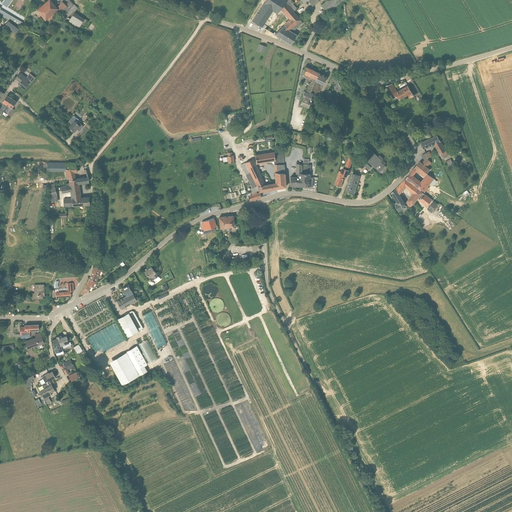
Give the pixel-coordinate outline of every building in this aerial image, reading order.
[(58,9),(51,2),(49,0),(48,0),(37,10),(45,20),(58,9)] [(287,15),(288,16),(288,17),(293,12),(285,3),(287,0),(266,0),(252,21),(262,27),(272,11),(277,14),(281,9),(287,15)] [(297,9),(291,2),(291,1),(290,0),(287,0),(285,3),(293,12),(297,9)] [(327,0),(322,5),(328,13),(342,0),(327,0)] [(64,15),(62,19),(68,22),(67,23),(78,29),(80,26),(83,27),(87,21),(84,19),(74,12),(70,19),(67,17),(73,10),(74,12),(78,8),(74,5),(70,1),(66,6),(63,2),(57,8),(64,15)] [(0,15),(10,21),(13,17),(0,9),(0,15)] [(300,20),(296,15),(293,18),(274,35),(280,38),(288,30),(289,30),(300,20)] [(24,23),(13,17),(10,21),(21,28),(24,23)] [(280,38),(283,40),(291,45),(297,35),(292,32),(293,30),(302,23),(300,20),(289,30),(288,30),(280,38)] [(9,21),(5,26),(15,34),(19,29),(9,21)] [(259,44),(258,49),(257,51),(264,53),(266,47),(259,44)] [(309,94),(319,73),(305,67),(305,70),(303,69),(300,82),(305,84),(308,85),(305,92),(304,91),(301,98),(302,99),(300,104),(308,108),(311,101),(310,100),(312,95),(309,94)] [(18,85),(24,90),(29,84),(27,83),(29,80),(19,73),(15,78),(20,82),(18,85)] [(321,87),(326,77),(319,73),(309,94),(312,95),(313,94),(315,95),(319,86),(321,87)] [(392,84),(386,86),(393,99),(397,97),(399,100),(408,95),(410,98),(419,93),(415,85),(409,88),(408,86),(397,92),(392,84)] [(0,114),(1,115),(3,111),(11,98),(7,95),(2,103),(3,104),(0,108),(0,114)] [(330,98),(323,95),(321,100),(328,104),(330,98)] [(16,101),(11,98),(3,111),(10,116),(14,110),(11,108),(16,101)] [(71,124),(68,127),(74,132),(77,129),(79,131),(83,126),(79,122),(80,121),(74,116),(68,122),(71,124)] [(438,136),(421,143),(424,149),(435,144),(442,157),(448,154),(438,136)] [(369,151),(363,157),(382,174),(383,173),(386,176),(391,171),(382,162),(382,163),(369,151)] [(223,162),(228,161),(228,163),(234,162),(233,155),(232,155),(232,152),(227,153),(228,156),(227,156),(227,157),(222,158),(223,162)] [(251,189),(252,192),(256,191),(259,190),(259,192),(285,187),(284,165),(282,152),(274,153),(275,160),(274,160),(274,164),(274,168),(275,172),(275,183),(264,185),(253,159),(241,165),(250,184),(253,188),(251,189)] [(274,153),(255,155),(256,163),(266,162),(274,160),(275,160),(274,153)] [(345,167),(349,169),(353,158),(348,157),(345,167)] [(430,170),(426,167),(421,163),(420,161),(413,169),(416,172),(417,170),(425,176),(430,170)] [(60,187),(61,187),(78,184),(88,182),(88,178),(77,179),(75,180),(72,169),(76,169),(75,164),(70,167),(70,173),(68,173),(68,174),(65,177),(69,177),(70,180),(69,181),(70,183),(66,184),(66,185),(60,187)] [(290,177),(290,186),(308,187),(312,187),(313,177),(309,177),(309,174),(306,173),(306,169),(308,169),(309,165),(296,164),(296,173),(298,174),(298,178),(290,177)] [(51,165),(51,174),(68,174),(68,173),(70,173),(70,167),(70,165),(51,165)] [(335,185),(340,187),(344,177),(346,177),(349,170),(343,168),(340,175),(338,175),(335,185)] [(420,182),(412,176),(410,173),(406,178),(424,192),(428,187),(427,187),(430,184),(434,179),(428,174),(421,183),(420,182)] [(346,191),(354,194),(360,176),(352,174),(346,191)] [(408,201),(405,204),(406,205),(409,209),(412,205),(413,205),(418,199),(420,200),(427,206),(432,200),(418,189),(405,179),(402,183),(406,186),(414,192),(407,200),(408,201)] [(80,198),(78,184),(61,187),(62,193),(71,192),(72,199),(64,199),(64,207),(89,205),(89,197),(80,198)] [(406,205),(405,204),(396,190),(392,193),(399,205),(396,206),(399,211),(406,206),(406,205)] [(56,191),(49,193),(49,198),(50,197),(51,203),(58,201),(56,191)] [(257,194),(256,191),(252,192),(252,193),(251,193),(252,195),(248,196),(249,201),(261,197),(260,193),(257,194)] [(233,216),(224,217),(226,235),(231,234),(230,227),(234,227),(233,216)] [(214,230),(213,227),(215,227),(213,219),(202,222),(204,230),(204,233),(205,233),(214,230)] [(96,282),(97,281),(101,272),(102,269),(95,266),(89,279),(96,282)] [(158,276),(151,267),(144,272),(149,278),(152,281),(154,279),(157,282),(160,279),(158,276)] [(91,285),(94,286),(96,282),(89,279),(86,286),(85,285),(83,289),(87,292),(89,291),(91,285)] [(70,292),(72,291),(74,291),(73,283),(67,283),(67,288),(58,289),(58,292),(56,292),(57,297),(70,296),(70,292)] [(32,299),(43,299),(42,293),(44,293),(44,285),(34,285),(34,293),(31,293),(32,299)] [(126,296),(132,293),(131,290),(131,289),(132,289),(132,288),(132,287),(131,286),(130,285),(129,285),(129,286),(128,286),(128,285),(122,288),(126,296)] [(132,293),(126,296),(117,301),(122,309),(137,301),(132,293)] [(133,311),(117,320),(128,338),(143,329),(133,311)] [(39,330),(39,325),(24,325),(24,327),(20,327),(20,335),(30,334),(29,331),(39,330)] [(56,337),(57,339),(60,347),(61,346),(62,350),(71,345),(70,342),(69,343),(66,336),(61,338),(61,336),(56,337)] [(35,338),(24,341),(27,350),(35,347),(35,346),(43,344),(41,337),(35,338)] [(62,350),(61,346),(60,347),(57,339),(53,341),(54,345),(53,345),(56,353),(62,350)] [(73,348),(77,354),(82,351),(78,344),(73,348)] [(130,358),(112,367),(122,386),(148,372),(145,367),(147,365),(137,347),(127,353),(130,358)] [(70,360),(63,364),(65,369),(73,365),(70,360)] [(22,365),(24,371),(31,369),(30,363),(22,365)] [(48,387),(51,385),(51,383),(53,382),(52,379),(55,378),(52,372),(49,373),(48,373),(41,377),(45,383),(46,382),(48,387)] [(69,376),(71,381),(78,377),(76,372),(69,376)] [(32,381),(30,376),(23,380),(27,388),(32,385),(30,382),(32,381)] [(55,390),(51,385),(48,387),(44,389),(44,390),(39,393),(43,399),(52,394),(51,393),(55,390)]
